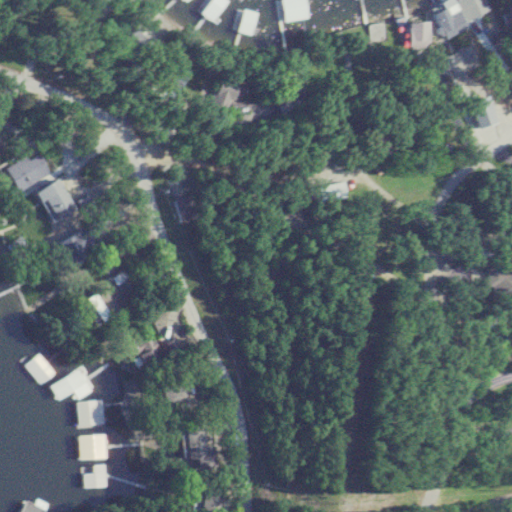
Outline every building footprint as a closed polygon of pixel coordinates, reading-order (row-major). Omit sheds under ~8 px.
[(225,0),(204,0),(197,10),(211,20),(225,0)] [(293,19),(290,0),(269,0),(268,0),(271,22),(293,19)] [(491,7),(486,0),(455,0),(432,14),(446,36),(491,7)] [(455,68),(479,68),(479,51),(456,50),(455,68)] [(232,99),(241,101),(245,85),(218,78),(210,107),(229,112),(232,99)] [(41,179),(27,155),(6,167),(20,191),(41,179)] [(39,192),(57,221),(78,208),(60,179),(39,192)] [(353,182),(334,185),(337,201),(355,198),(353,182)] [(511,298),(511,270),(493,270),(493,298),(511,298)] [(88,299),(104,325),(129,309),(113,284),(88,299)] [(132,341),(144,370),(165,361),(154,332),(132,341)] [(40,384),(54,373),(39,353),(24,364),(40,384)] [(72,386),(78,397),(100,384),(88,365),(72,375),(77,383),(72,386)] [(171,396),(189,391),(185,379),(167,385),(171,396)] [(103,427),(103,401),(77,401),(77,427),(103,427)] [(215,429),(190,429),(190,461),(215,461),(215,429)] [(104,458),(104,436),(84,436),(84,458),(104,458)] [(84,486),(101,486),(101,473),(84,473),(84,486)] [(205,511),(219,511),(223,511),(221,492),(204,493),(205,511)]
